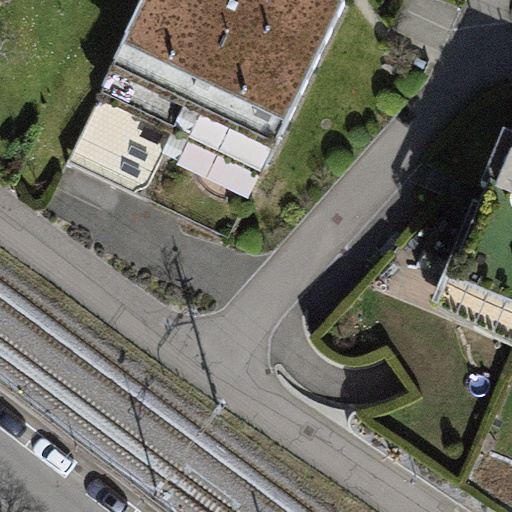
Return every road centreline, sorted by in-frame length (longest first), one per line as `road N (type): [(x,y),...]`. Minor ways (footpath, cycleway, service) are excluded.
road 1 (residential): [(206,368),(445,93),(472,50)]
road 2 (residential): [(206,368),(0,217)]
road 3 (residential): [(415,511),(206,368)]
